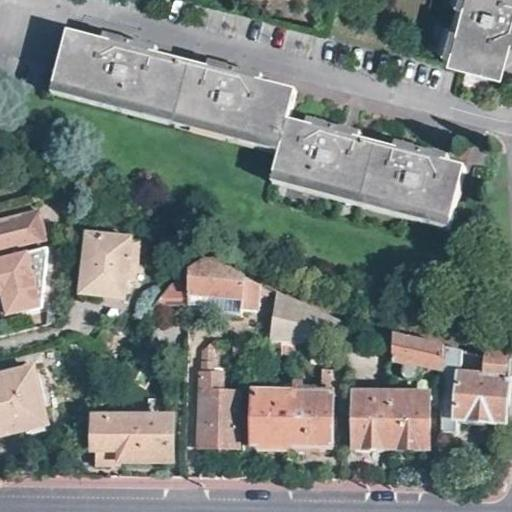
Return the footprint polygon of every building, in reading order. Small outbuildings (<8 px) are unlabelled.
[(511,0),(457,0),(442,60),(495,74),(507,28),(511,28),(511,12),(511,10),(511,0)] [(292,122),(300,90),(248,77),(249,72),(231,67),(230,72),(143,51),(144,45),(127,41),(126,46),(71,33),(57,86),(210,124),(285,144),(277,175),(455,222),(468,167),(434,158),(435,151),(418,146),(416,153),(346,135),(347,129),(330,125),(329,131),(292,122)] [(482,93),(487,76),(467,71),(462,87),(482,93)] [(43,214),(0,223),(0,253),(49,243),(43,214)] [(129,298),(135,238),(92,234),(86,294),(129,298)] [(51,252),(0,263),(0,302),(8,300),(12,318),(45,310),(51,252)] [(191,272),(191,305),(209,306),(209,294),(243,295),(243,306),(260,307),(261,284),(211,262),(204,262),(200,264),(191,272)] [(152,312),(191,312),(191,305),(191,272),(152,312)] [(340,318),(278,291),(278,340),(285,341),(297,341),(346,341),(346,320),(340,318)] [(128,333),(105,322),(93,348),(115,358),(128,333)] [(395,331),(377,327),(377,342),(395,347),(395,331)] [(420,364),(445,365),(446,343),(395,331),(395,347),(395,363),(406,364),(406,373),(406,375),(408,376),(409,377),(410,378),(411,379),(412,379),(413,379),(415,378),(416,377),(417,376),(418,374),(420,373),(420,364)] [(213,370),(214,341),(202,350),(202,447),(239,447),(240,392),(226,391),(226,370),(213,370)] [(296,354),(297,341),(285,341),(285,349),(285,351),(286,352),(287,353),(288,353),(296,354)] [(456,421),(508,422),(511,378),(511,358),(489,353),(486,372),(463,372),(463,347),(446,343),(445,365),(445,432),(455,432),(455,429),(455,426),(456,423),(456,421)] [(0,437),(49,423),(36,369),(0,377),(0,437)] [(304,381),(296,381),(296,388),(296,448),(334,449),(335,396),(339,396),(340,374),(323,374),(323,395),(304,395),(304,381)] [(256,448),(296,448),(296,388),(288,388),(288,391),(257,391),(256,448)] [(395,449),(395,389),(387,389),(387,395),(356,394),(355,449),(383,450),(395,449)] [(401,389),(395,389),(395,449),(395,450),(430,450),(431,395),(401,395),(401,389)] [(173,461),(173,422),(97,420),(97,451),(124,451),(123,460),(173,461)]
